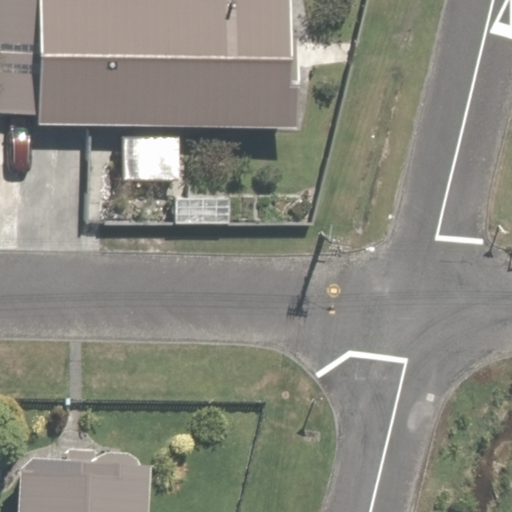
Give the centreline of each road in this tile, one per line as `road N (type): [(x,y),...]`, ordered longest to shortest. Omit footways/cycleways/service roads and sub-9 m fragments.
road 1 (residential): [(0,300),(425,308)]
road 2 (residential): [(425,308),(499,0)]
road 3 (residential): [(376,511),(425,308)]
